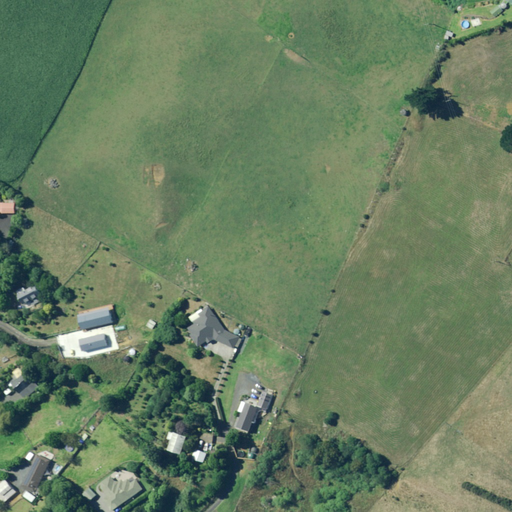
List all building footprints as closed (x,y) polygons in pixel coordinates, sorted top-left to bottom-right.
[(496,17),(503,11),(499,5),(491,12),(496,17)] [(0,212),(1,213),(16,213),(16,203),(0,202),(0,212)] [(17,291),(26,308),(44,299),(46,293),(41,284),(27,291),(25,287),(23,288),(17,291)] [(236,348),(237,344),(241,336),(228,330),(212,306),(211,307),(202,312),(204,315),(197,320),(198,323),(192,327),(195,333),(194,334),(202,345),(210,340),(211,342),(216,338),(215,336),(216,336),(219,339),(236,348)] [(86,330),(116,323),(112,308),(107,309),(90,314),(83,315),(86,330)] [(150,324),(155,328),(159,322),(154,318),(150,324)] [(86,351),(110,345),(107,333),(83,339),(86,351)] [(13,385),(26,399),(40,387),(30,376),(29,377),(26,373),(25,374),(19,368),(14,372),(20,379),(13,385)] [(265,409),(266,410),(269,411),(274,394),(265,391),(263,397),(262,397),(261,402),(260,405),(245,400),(242,410),(246,411),(241,426),(252,429),(253,429),(256,421),(258,422),(262,411),(265,409)] [(29,403),(42,396),(39,392),(33,395),(34,395),(27,399),(29,403)] [(184,453),(190,435),(177,431),(172,449),(184,453)] [(194,458),(206,462),(209,452),(197,448),(194,458)] [(52,459),(41,453),(39,453),(34,462),(35,463),(24,485),(36,491),(53,459),(52,459)] [(146,488),(139,479),(134,482),(131,478),(127,481),(125,479),(122,481),(118,480),(114,475),(113,476),(105,482),(104,487),(110,495),(109,496),(106,499),(115,511),(123,505),(146,488)] [(0,484),(0,488),(8,499),(18,491),(7,479),(0,484)] [(100,495),(97,492),(93,487),(86,494),(92,501),(100,495)]
